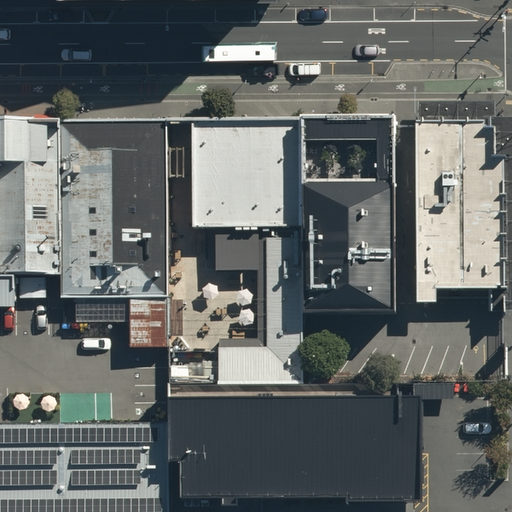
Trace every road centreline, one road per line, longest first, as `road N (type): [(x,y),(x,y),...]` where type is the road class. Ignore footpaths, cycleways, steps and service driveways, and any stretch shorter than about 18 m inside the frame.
road 1 (secondary): [(347,42),(0,44)]
road 2 (secondary): [(511,41),(347,42)]
